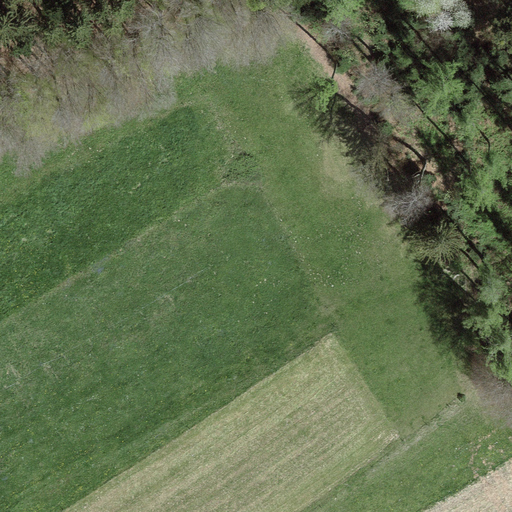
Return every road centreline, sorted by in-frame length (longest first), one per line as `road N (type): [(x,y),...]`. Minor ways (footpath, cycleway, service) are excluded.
road 1 (track): [(286,0),(452,309),(511,390)]
road 2 (track): [(0,132),(253,0)]
